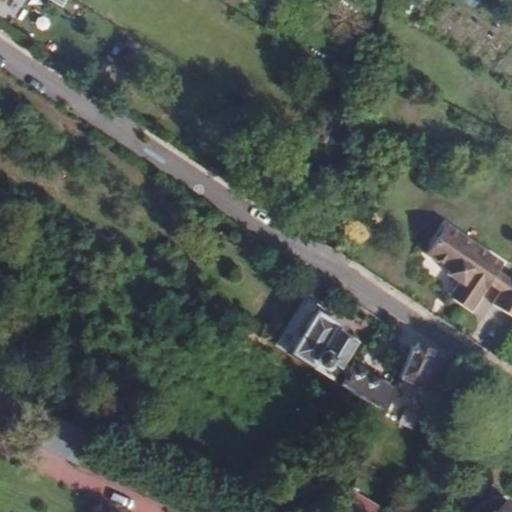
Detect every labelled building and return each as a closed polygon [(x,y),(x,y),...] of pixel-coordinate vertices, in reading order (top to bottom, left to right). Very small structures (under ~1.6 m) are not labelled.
[(452,294),(467,303),(494,258),(446,226),(427,256),(450,272),(447,276),(459,284),(452,294)] [(494,258),(467,303),(473,308),(503,264),(494,258)] [(511,279),(495,305),(511,317),(511,279)] [(304,296),(275,345),(333,380),(341,367),(339,366),(353,343),(336,331),(339,325),(317,311),(320,306),(304,296)] [(413,346),(399,378),(416,386),(417,384),(432,391),(441,369),(429,362),(432,354),(413,346)] [(342,386),(380,409),(389,387),(355,365),(351,370),(347,367),(342,373),(347,376),(342,386)]
